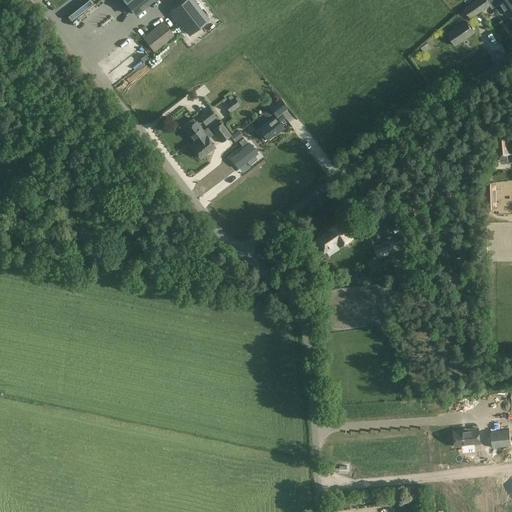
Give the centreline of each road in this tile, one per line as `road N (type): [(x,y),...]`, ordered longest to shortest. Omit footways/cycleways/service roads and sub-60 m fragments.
road 1 (unclassified): [(241,249),(511,56)]
road 2 (unclassified): [(241,249),(38,0)]
road 3 (unclassified): [(321,511),(305,328),(299,309),(241,249)]
